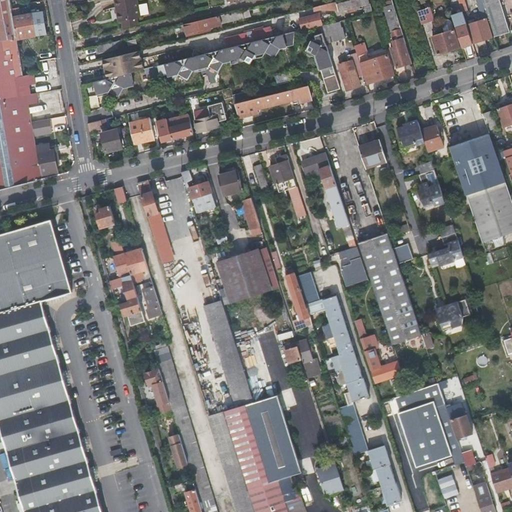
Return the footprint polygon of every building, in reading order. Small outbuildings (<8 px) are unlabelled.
[(0,0),(0,189),(42,179),(41,175),(37,151),(35,137),(32,121),(29,105),(27,95),(25,85),(23,75),(22,64),(18,41),(13,16),(10,0),(0,0)] [(112,0),(116,18),(130,15),(138,14),(135,0),(112,0)] [(336,2),(312,7),(313,12),(320,10),(338,11),(348,9),(349,12),(355,10),(354,7),(363,5),(365,12),(371,11),(368,0),(351,0),(337,4),(336,2)] [(469,12),(465,0),(459,0),(464,14),(469,12)] [(485,18),(488,17),(482,0),(473,0),(480,20),(468,24),(474,42),(491,36),(485,18)] [(482,0),(488,17),(493,36),(509,31),(499,0),(482,0)] [(392,2),(380,5),(392,45),(404,42),(398,22),(392,2)] [(270,11),(268,3),(256,6),(258,14),(270,11)] [(429,9),(417,13),(421,26),(433,22),(429,9)] [(240,10),(182,24),(185,35),(208,30),(208,25),(242,17),(240,10)] [(43,11),(13,16),(18,41),(47,36),(43,11)] [(322,13),(302,18),(305,29),(325,24),(322,13)] [(461,46),(473,43),(467,24),(464,14),(453,17),(461,46)] [(135,17),(119,20),(120,27),(136,24),(135,17)] [(453,29),(431,36),(437,54),(459,47),(453,29)] [(235,38),(237,46),(254,41),(272,37),(269,30),(263,31),(244,36),(235,38)] [(272,37),(254,41),(257,54),(267,51),(276,57),(282,47),(295,45),(297,32),(297,31),(277,36),(272,37)] [(327,91),(340,88),(324,33),(316,35),(317,39),(310,50),(316,53),(318,61),(321,61),(326,77),(323,79),(327,91)] [(310,50),(317,39),(314,39),(308,49),(310,50)] [(117,40),(96,45),(99,52),(118,47),(117,40)] [(237,46),(228,48),(231,60),(243,58),(251,63),(252,59),(257,57),(257,54),(254,41),(237,46)] [(395,67),(411,62),(404,42),(392,45),(389,46),(395,67)] [(197,55),(200,68),(210,66),(218,71),(224,62),(231,60),(228,48),(197,55)] [(138,49),(101,58),(103,66),(140,57),(138,49)] [(365,53),(358,55),(359,58),(364,75),(372,73),(374,81),(393,75),(387,54),(367,60),(365,53)] [(193,69),(200,68),(197,55),(170,62),(159,65),(161,77),(180,73),(189,78),(193,69)] [(147,56),(140,57),(143,69),(150,67),(147,56)] [(140,57),(103,66),(106,78),(123,74),(131,72),(143,69),(140,57)] [(357,77),(364,75),(359,58),(339,63),(347,89),(360,85),(357,77)] [(42,71),(40,61),(22,64),(23,75),(34,73),(42,71)] [(318,61),(323,79),(326,77),(321,61),(318,61)] [(106,78),(95,80),(97,92),(110,90),(119,95),(125,86),(134,84),(131,72),(123,74),(106,78)] [(36,83),(34,73),(23,75),(25,85),(32,83),(36,83)] [(251,99),(235,104),(239,118),(257,113),(257,109),(299,99),(300,102),(311,99),(308,85),(251,99)] [(249,92),(233,95),(235,104),(251,99),(249,92)] [(27,95),(29,105),(39,102),(37,93),(33,93),(27,95)] [(232,118),(228,100),(214,104),(217,114),(195,119),(198,131),(225,125),(224,119),(232,118)] [(511,133),(511,104),(499,109),(508,135),(511,133)] [(492,110),(483,113),(489,130),(498,126),(492,110)] [(193,133),(190,120),(189,113),(179,115),(180,123),(168,125),(166,119),(158,121),(163,140),(193,133)] [(52,133),(49,118),(32,121),(35,137),(52,133)] [(129,123),(133,144),(154,138),(149,118),(129,123)] [(87,122),(89,130),(102,127),(100,119),(87,122)] [(422,130),(418,119),(404,124),(405,126),(398,128),(402,140),(404,139),(406,145),(416,142),(417,144),(425,141),(422,130)] [(437,126),(422,130),(425,141),(429,151),(443,146),(437,126)] [(121,146),(117,128),(100,133),(105,150),(121,146)] [(491,133),(451,147),(470,204),(472,209),(482,242),(511,231),(511,196),(497,151),(491,133)] [(404,139),(402,140),(405,148),(417,144),(416,142),(406,145),(404,139)] [(387,160),(380,140),(360,147),(367,168),(387,160)] [(41,175),(59,172),(58,166),(56,156),(52,156),(52,152),(51,150),(37,151),(41,175)] [(319,169),(330,165),(325,152),(299,161),(303,174),(319,169)] [(290,160),(288,154),(278,157),(279,163),(271,166),(277,183),(280,192),(288,190),(297,187),(289,160),(290,160)] [(422,173),(435,169),(432,161),(420,165),(422,173)] [(268,183),(263,164),(256,167),(262,185),(268,183)] [(326,189),(337,185),(330,165),(319,169),(326,189)] [(422,173),(420,174),(423,183),(420,184),(422,190),(419,191),(423,202),(424,201),(425,204),(434,201),(436,204),(445,201),(442,193),(434,195),(430,181),(438,179),(435,169),(422,173)] [(190,170),(182,172),(187,186),(194,183),(190,170)] [(238,171),(220,175),(225,194),(243,190),(238,171)] [(173,260),(149,180),(139,183),(154,232),(163,263),(173,260)] [(211,193),(208,182),(190,188),(193,199),(211,193)] [(348,218),(337,185),(326,189),(340,229),(344,228),(351,249),(358,246),(348,218)] [(123,187),(116,189),(121,203),(128,201),(123,187)] [(297,187),(288,190),(293,206),(303,203),(297,187)] [(261,226),(252,197),(242,201),(243,204),(252,229),(261,226)] [(241,202),(234,203),(236,214),(243,213),(241,202)] [(117,223),(111,206),(97,210),(102,227),(117,223)] [(48,218),(0,231),(0,437),(21,511),(100,511),(39,297),(68,288),(50,223),(48,218)] [(398,227),(400,234),(410,231),(408,224),(398,227)] [(443,236),(444,236),(455,232),(453,225),(441,228),(443,236)] [(388,232),(359,242),(373,285),(393,344),(407,339),(392,291),(406,286),(390,238),(388,232)] [(450,247),(429,254),(432,265),(440,263),(440,264),(456,259),(455,257),(463,255),(455,232),(444,236),(447,244),(449,243),(450,247)] [(114,242),(118,255),(125,252),(121,240),(114,242)] [(267,246),(258,249),(272,289),(280,287),(267,246)] [(347,284),(368,277),(358,246),(351,249),(340,252),(342,258),(347,257),(348,260),(351,259),(354,258),(355,262),(351,263),(341,266),(347,284)] [(145,260),(142,247),(125,252),(131,272),(141,269),(139,262),(145,260)] [(218,261),(231,302),(272,289),(258,249),(218,261)] [(118,255),(117,255),(122,274),(131,272),(125,252),(118,255)] [(276,252),(272,252),(278,270),(281,269),(276,252)] [(297,330),(310,326),(314,325),(311,316),(308,308),(306,309),(294,271),(286,273),(301,319),(294,321),(297,330)] [(312,272),(300,276),(308,303),(321,299),(312,272)] [(127,284),(130,298),(138,296),(137,291),(135,285),(131,273),(112,279),(114,287),(127,284)] [(433,277),(426,279),(430,292),(437,289),(433,277)] [(152,282),(150,283),(143,285),(148,303),(146,304),(148,312),(161,309),(152,282)] [(407,339),(422,334),(409,294),(406,286),(392,291),(407,339)] [(138,296),(130,298),(130,302),(123,304),(125,315),(128,315),(132,325),(146,321),(138,296)] [(364,377),(337,296),(324,300),(327,311),(345,368),(340,370),(341,373),(339,373),(342,384),(350,382),(356,400),(371,396),(365,377),(364,377)] [(308,303),(307,304),(308,308),(311,316),(327,311),(324,300),(323,298),(321,299),(308,303)] [(436,308),(443,330),(463,323),(463,317),(471,314),(465,299),(445,305),(436,308)] [(205,309),(235,407),(254,401),(224,304),(205,309)] [(361,338),(362,341),(369,339),(364,321),(356,323),(361,338)] [(322,325),(332,353),(340,351),(330,323),(322,325)] [(422,334),(427,348),(434,346),(430,331),(422,334)] [(363,345),(366,353),(378,349),(381,348),(377,336),(369,339),(362,341),(363,345)] [(298,342),(303,358),(304,362),(314,359),(308,339),(298,342)] [(297,341),(285,345),(291,362),(303,358),(298,342),(297,341)] [(167,345),(154,349),(157,360),(160,368),(170,401),(172,410),(180,434),(185,452),(189,464),(193,479),(196,488),(202,509),(203,511),(217,511),(200,453),(167,345)] [(370,367),(373,375),(385,372),(378,349),(366,353),(370,367)] [(390,380),(404,376),(399,361),(386,365),(390,380)] [(170,401),(160,368),(146,372),(150,385),(155,384),(160,404),(170,401)] [(476,374),(464,377),(466,385),(479,382),(476,374)] [(255,404),(280,482),(300,475),(299,473),(286,430),(289,430),(278,397),(255,404)] [(157,406),(159,413),(172,410),(170,401),(160,404),(161,405),(157,406)] [(241,466),(249,491),(280,482),(255,404),(254,401),(235,407),(224,410),(241,466)] [(370,455),(374,469),(377,469),(381,481),(388,504),(402,500),(390,465),(392,464),(386,445),(369,450),(355,403),(341,407),(356,454),(365,451),(367,455),(370,455)] [(422,425),(420,426),(432,462),(453,456),(463,453),(457,438),(447,408),(446,403),(418,412),(422,425)] [(462,404),(447,408),(457,438),(472,433),(466,415),(462,404)] [(224,410),(209,415),(208,415),(237,511),(255,511),(249,491),(241,466),(224,410)] [(432,462),(420,426),(406,430),(418,467),(432,462)] [(299,473),(300,475),(303,474),(289,430),(286,430),(299,473)] [(179,466),(189,464),(185,452),(180,434),(171,436),(179,466)] [(463,454),(466,462),(467,466),(476,464),(472,451),(463,454)] [(453,456),(456,465),(466,462),(463,454),(463,453),(453,456)] [(485,456),(487,460),(489,466),(496,464),(492,453),(485,456)] [(324,496),(341,490),(334,468),(331,458),(327,459),(329,466),(316,470),(324,496)] [(511,472),(510,467),(491,473),(493,480),(497,492),(511,486),(511,472)] [(377,469),(374,469),(371,471),(374,483),(381,481),(377,469)] [(443,496),(458,494),(455,474),(440,477),(443,496)] [(255,511),(289,511),(286,502),(280,482),(249,491),(255,511)] [(493,511),(484,484),(471,488),(479,511),(493,511)] [(202,509),(196,488),(186,491),(193,511),(202,509)]
